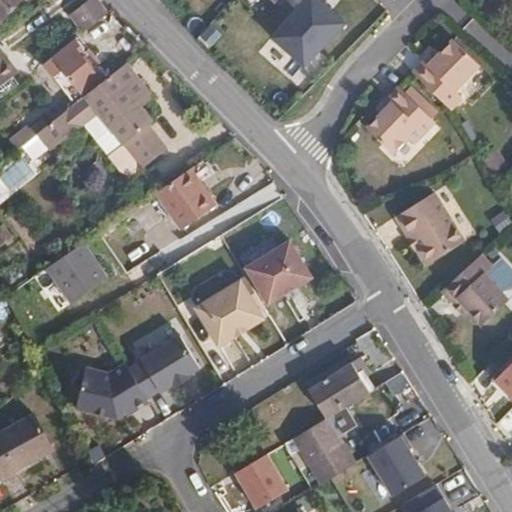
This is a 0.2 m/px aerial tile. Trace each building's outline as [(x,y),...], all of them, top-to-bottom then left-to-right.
[(0,0),(0,17),(17,0),(0,0)] [(82,0),(65,14),(80,32),(106,11),(96,0),(82,0)] [(320,0),(304,0),(270,37),(304,68),(345,23),(320,0)] [(74,37),(39,65),(49,78),(59,70),(70,83),(60,91),(70,105),(101,80),(88,63),(92,58),(74,37)] [(420,61),(410,73),(426,88),(462,52),(449,39),(435,54),(425,65),(420,61)] [(431,50),(420,61),(425,65),(435,54),(431,50)] [(426,88),(448,110),(459,98),(452,92),(476,65),(462,52),(426,88)] [(0,80),(12,71),(0,55),(0,80)] [(59,70),(49,78),(60,91),(70,83),(59,70)] [(365,125),(377,137),(411,103),(395,88),(387,96),(391,100),(379,111),(365,125)] [(375,107),(379,111),(391,100),(387,96),(375,107)] [(411,103),(377,137),(396,157),(430,122),(411,103)] [(70,105),(13,150),(18,157),(27,148),(29,149),(40,141),(62,168),(83,152),(97,140),(82,120),(70,105)] [(140,156),(142,158),(149,166),(160,179),(175,167),(156,144),(140,156)] [(149,166),(142,158),(135,164),(141,172),(149,166)] [(0,195),(4,199),(30,176),(17,161),(0,175),(0,195)] [(197,190),(201,188),(186,167),(183,170),(197,190)] [(183,170),(152,192),(177,229),(212,204),(201,188),(197,190),(183,170)] [(431,194),(394,217),(407,239),(410,237),(428,265),(462,243),(431,194)] [(1,225),(0,225),(0,243),(9,237),(1,225)] [(84,243),(46,270),(71,304),(108,277),(84,243)] [(283,244),(243,267),(265,304),(305,281),(283,244)] [(479,257),(440,292),(451,304),(455,300),(466,312),(478,326),(506,301),(483,275),(490,268),(479,257)] [(165,290),(157,276),(133,291),(142,305),(165,290)] [(243,276),(237,279),(256,311),(261,307),(243,276)] [(237,279),(192,305),(215,345),(231,335),(226,328),(256,311),(237,279)] [(455,300),(451,304),(462,315),(466,312),(455,300)] [(226,328),(231,335),(260,318),(256,311),(226,328)] [(131,364),(153,400),(203,370),(182,334),(131,364)] [(357,359),(349,363),(365,391),(371,388),(364,378),(367,375),(357,359)] [(145,401),(123,363),(106,371),(94,367),(80,375),(72,405),(112,416),(120,411),(128,407),(129,409),(145,401)] [(314,406),(322,419),(328,415),(365,391),(349,363),(321,380),(331,395),(314,406)] [(511,363),(494,382),(511,399),(511,363)] [(322,419),(297,434),(326,480),(357,461),(328,415),(322,419)] [(0,433),(0,482),(50,454),(31,416),(0,433)] [(358,434),(367,448),(393,432),(384,418),(358,434)] [(392,499),(429,477),(404,435),(368,457),(392,499)] [(267,454),(234,474),(256,511),(289,491),(267,454)] [(459,511),(446,490),(416,507),(418,511),(459,511)] [(418,511),(416,507),(414,503),(404,509),(405,511),(418,511)]
